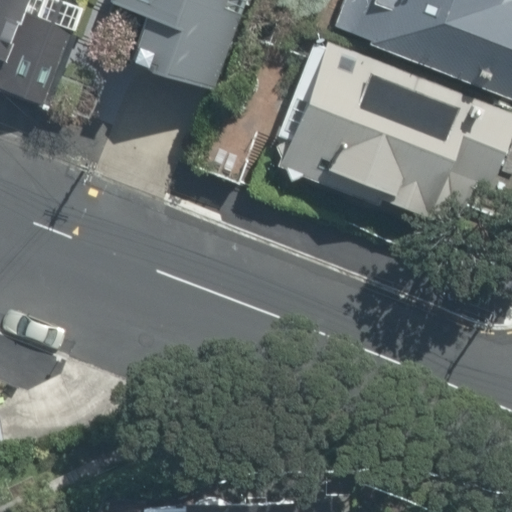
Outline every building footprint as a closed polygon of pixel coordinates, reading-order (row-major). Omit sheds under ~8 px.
[(31,0),(0,0),(0,55),(9,58),(31,0)] [(249,0),(106,0),(90,44),(215,91),(249,0)] [(511,0),(350,0),(339,27),(511,97),(511,0)] [(511,193),(511,111),(322,40),(282,158),(432,222),(461,175),(511,196),(511,193)] [(343,511),(343,501),(181,504),(181,511),(343,511)]
